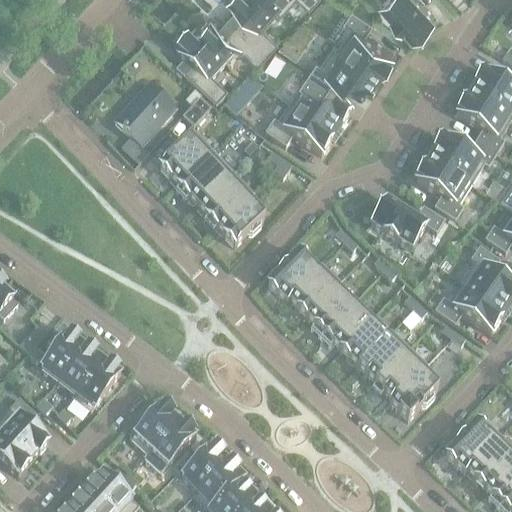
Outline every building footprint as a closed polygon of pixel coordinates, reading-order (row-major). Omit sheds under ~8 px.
[(262,28),(277,11),(265,0),(228,0),(244,14),(236,24),(268,54),(278,43),(262,28)] [(317,0),(265,0),(277,11),(280,14),(281,14),(293,0),(300,0),(309,9),(317,0)] [(434,17),(417,0),(384,0),(382,3),(404,27),(413,36),(417,33),(422,35),(432,26),(431,20),(434,17)] [(393,54),(365,35),(372,24),(352,10),(344,22),(352,27),(339,46),(338,48),(379,75),(384,67),(384,68),(392,56),(393,54)] [(268,54),(236,24),(226,34),(210,19),(208,20),(199,30),(199,31),(193,37),(225,68),(241,50),(257,65),(268,54)] [(210,84),(225,68),(193,37),(186,44),(177,54),(176,56),(192,71),(182,82),(215,111),(226,99),(210,84)] [(374,83),(379,75),(338,48),(339,46),(335,44),(321,64),(317,62),(309,74),(328,88),(336,76),(365,95),(366,94),(369,96),(377,85),(374,83)] [(511,70),(511,69),(511,61),(506,57),(501,64),(511,70)] [(349,119),(320,99),(328,88),(309,74),(300,86),(304,89),(290,109),(335,139),(340,132),(348,120),(349,119)] [(511,86),(508,92),(483,77),(482,78),(475,90),(470,98),(511,125),(511,123),(511,86)] [(141,151),(174,114),(148,90),(114,126),(124,136),(117,144),(122,150),(130,141),(141,151)] [(499,144),(511,125),(470,98),(465,106),(465,105),(457,117),(458,117),(457,119),(482,134),(475,147),(495,160),(503,147),(499,144)] [(193,132),(209,114),(199,104),(182,122),(193,132)] [(335,139),(290,109),(277,128),(273,125),(265,137),(285,151),(292,140),(321,160),(322,158),(322,159),(330,147),(329,147),(335,139)] [(177,191),(213,157),(195,137),(158,171),(169,183),(177,190),(177,191)] [(495,160),(475,147),(467,158),(442,143),(441,144),(433,156),(434,156),(429,164),(470,190),(483,169),(487,172),(495,160)] [(196,211),(232,177),(213,157),(177,191),(177,190),(174,193),(174,194),(185,205),(187,202),(196,211)] [(277,170),(282,164),(272,157),(267,163),(277,170)] [(282,183),(291,170),(282,164),(277,170),(273,177),(282,183)] [(458,210),(470,190),(429,164),(424,172),(416,183),(417,184),(416,185),(441,201),(434,213),(454,225),(462,213),(458,210)] [(244,204),(245,205),(252,198),(251,197),(232,177),(196,211),(205,221),(215,231),(244,204)] [(261,226),(263,224),(245,205),(244,204),(215,231),(216,232),(223,240),(233,252),(247,239),(252,239),(260,231),(261,226)] [(436,238),(443,225),(423,212),(415,224),(386,206),(383,210),(378,210),(371,221),(373,226),(372,229),(383,236),(383,237),(397,246),(410,254),(425,231),(436,238)] [(511,220),(500,237),(493,232),(484,244),(504,258),(511,247),(511,220)] [(334,240),(343,249),(348,243),(339,235),(334,240)] [(357,251),(348,243),(343,249),(351,257),(357,251)] [(511,292),(491,278),(499,266),(479,252),(470,264),(474,266),(459,287),(463,290),(464,289),(505,317),(510,310),(511,307),(511,292)] [(315,277),(314,276),(297,260),(286,270),(277,280),(267,291),(285,308),(315,277)] [(388,270),(379,262),(374,268),(382,276),(388,270)] [(333,293),(333,294),(340,287),(339,286),(322,270),(321,269),(314,276),(315,277),(285,308),(285,309),(288,306),(305,322),(333,293)] [(396,279),(388,270),(382,276),(391,284),(396,279)] [(12,302),(3,294),(4,293),(0,288),(0,320),(3,324),(17,309),(11,304),(12,302)] [(505,317),(464,289),(463,290),(450,309),(443,304),(434,316),(454,330),(462,318),(490,338),(491,337),(499,325),(505,317)] [(320,341),(349,310),(333,294),(333,293),(305,322),(313,329),(310,332),(320,341)] [(418,308),(409,300),(403,306),(412,314),(418,308)] [(427,317),(418,308),(412,314),(421,323),(427,317)] [(367,327),(366,326),(349,310),(320,341),(329,351),(332,348),(340,355),(367,327)] [(387,340),(387,339),(371,323),(370,322),(366,326),(367,327),(340,355),(357,371),(356,372),(357,372),(387,340)] [(455,337),(445,331),(440,338),(450,345),(455,337)] [(374,389),(408,353),(391,336),(390,336),(387,339),(387,340),(357,372),(366,381),(366,380),(374,388),(374,389)] [(460,352),(465,344),(455,337),(450,345),(460,352)] [(66,338),(40,373),(58,387),(84,351),(66,338)] [(34,351),(25,343),(19,350),(27,358),(34,351)] [(36,366),(43,359),(34,351),(27,358),(36,366)] [(84,351),(58,387),(74,399),(75,400),(102,364),(84,351)] [(419,376),(420,377),(426,370),(426,369),(408,353),(374,389),(383,397),(391,404),(392,405),(419,376)] [(74,399),(72,403),(90,417),(120,378),(102,364),(75,400),(74,399)] [(433,402),(433,397),(437,393),(420,377),(419,376),(392,405),(391,404),(388,407),(389,408),(398,416),(398,417),(407,426),(416,417),(415,416),(420,411),(425,411),(433,402)] [(36,420),(18,403),(9,413),(10,413),(0,423),(0,434),(32,464),(37,459),(47,449),(48,448),(27,429),(36,420)] [(51,411),(43,404),(42,403),(36,411),(45,419),(51,411)] [(146,459),(178,425),(164,412),(161,410),(151,421),(148,417),(137,429),(141,432),(130,444),(145,459),(146,459)] [(64,429),(71,422),(63,414),(62,414),(56,421),(64,429)] [(465,476),(499,440),(481,423),(464,441),(455,450),(455,451),(444,462),(463,479),(466,476),(465,476)] [(159,478),(194,440),(178,425),(146,459),(145,459),(142,462),(159,478)] [(32,464),(0,434),(0,465),(17,481),(18,480),(28,470),(27,470),(32,464)] [(511,461),(511,452),(499,440),(465,476),(466,476),(481,491),(483,493),(511,461)] [(196,497),(228,467),(212,451),(181,481),(195,496),(196,497)] [(497,511),(511,496),(511,461),(483,493),(490,500),(488,503),(497,511)] [(212,511),(240,485),(240,486),(244,483),(228,467),(196,497),(195,496),(192,500),(203,511),(212,511)] [(119,472),(112,479),(121,487),(127,480),(119,472)] [(138,511),(101,477),(92,486),(85,493),(105,511),(138,511)] [(127,480),(121,487),(129,495),(136,488),(127,480)] [(243,511),(255,501),(240,486),(240,485),(212,511),(243,511)] [(105,511),(85,493),(84,494),(77,502),(70,510),(72,511),(105,511)] [(511,511),(511,496),(497,511),(511,511)] [(272,511),(264,503),(260,506),(255,501),(243,511),(272,511)]
